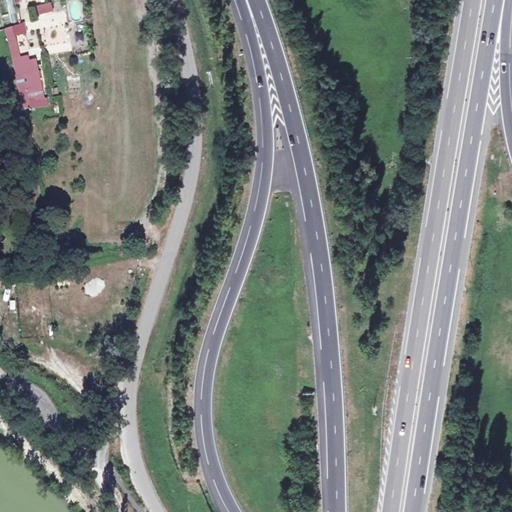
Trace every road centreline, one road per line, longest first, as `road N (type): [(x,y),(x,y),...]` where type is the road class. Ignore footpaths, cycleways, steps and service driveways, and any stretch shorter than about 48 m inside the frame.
road 1 (motorway): [(242,0),(260,79),(266,161),(247,249),(210,352),(204,405),(214,472),(233,511)]
road 2 (motorway): [(254,0),(310,205),(329,363),(335,511)]
road 3 (motorway): [(412,511),(495,0)]
road 4 (motorway): [(470,0),(389,511)]
road 5 (unclassified): [(172,0),(192,106),(191,168),(124,413)]
road 6 (motorway): [(511,140),(499,0)]
